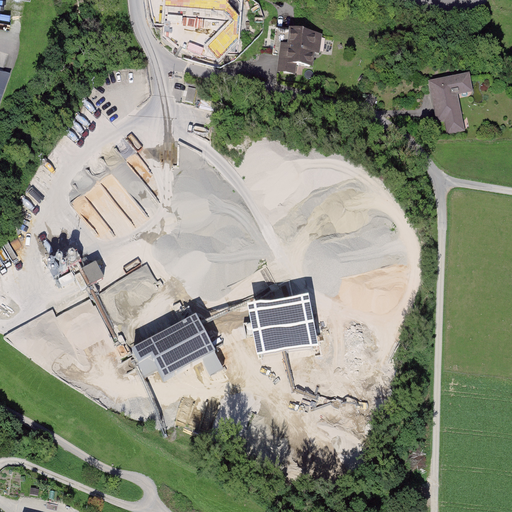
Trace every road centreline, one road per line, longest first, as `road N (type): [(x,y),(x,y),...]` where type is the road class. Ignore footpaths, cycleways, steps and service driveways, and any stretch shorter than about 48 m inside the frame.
road 1 (track): [(434,511),(444,183),(511,193)]
road 2 (residential): [(444,183),(417,142),(374,111),(158,52),(137,0)]
road 3 (track): [(0,406),(113,471),(147,479),(154,503)]
road 4 (track): [(154,503),(113,500),(13,459),(0,461)]
